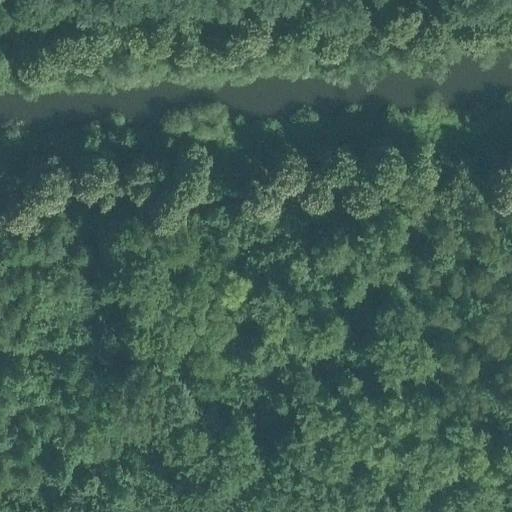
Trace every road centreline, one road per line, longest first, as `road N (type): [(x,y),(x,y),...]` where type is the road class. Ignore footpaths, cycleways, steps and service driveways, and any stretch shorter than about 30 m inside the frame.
road 1 (track): [(511,4),(0,37)]
road 2 (track): [(101,185),(511,162)]
